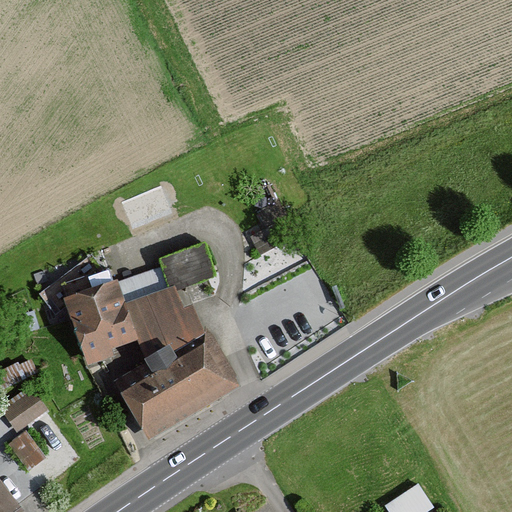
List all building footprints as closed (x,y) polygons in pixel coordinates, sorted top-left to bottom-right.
[(282,213),(252,231),(263,249),(293,231),(282,213)] [(159,343),(161,352),(137,367),(145,379),(114,398),(145,447),(237,391),(203,336),(199,338),(189,311),(182,313),(175,295),(213,282),(202,249),(156,264),(159,273),(114,287),(110,273),(56,291),(81,369),(159,343)] [(0,412),(0,414),(17,436),(47,413),(29,391),(0,412)] [(394,511),(418,511),(435,502),(420,478),(386,498),(394,511)] [(0,511),(16,511),(0,488),(0,511)]
